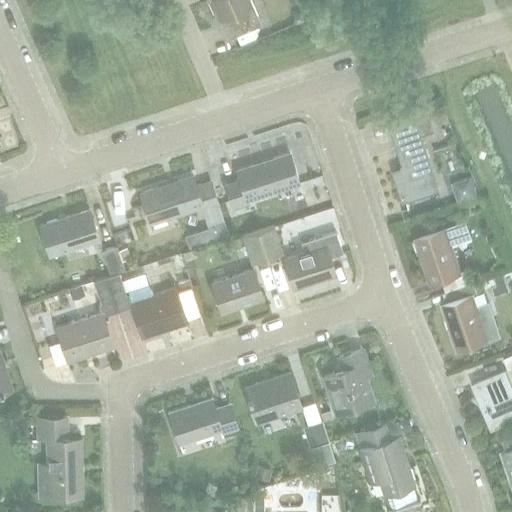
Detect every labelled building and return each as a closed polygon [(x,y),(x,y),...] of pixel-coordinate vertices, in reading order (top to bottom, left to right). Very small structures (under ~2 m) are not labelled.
[(208,0),(225,38),(261,22),(251,0),(208,0)] [(403,198),(437,187),(419,131),(431,127),(426,109),(389,121),(404,167),(394,170),(403,198)] [(233,207),(249,202),(247,198),(300,181),(290,151),(237,169),(240,178),(225,183),(233,207)] [(196,184),(193,175),(140,192),(149,220),(200,204),(202,209),(218,204),(210,179),(196,184)] [(49,253),(99,237),(89,208),(40,224),(49,253)] [(459,269),(450,243),(468,237),(462,218),(415,234),(430,279),(441,275),(446,288),(473,279),(469,265),(459,269)] [(274,223),(258,228),(267,255),(283,249),(274,223)] [(294,284),(336,270),(330,253),(343,248),(336,226),(301,237),(305,249),(284,255),(294,284)] [(251,260),(267,255),(258,228),(243,233),(251,260)] [(117,245),(104,249),(112,273),(119,271),(125,269),(117,245)] [(222,308),(262,294),(253,265),(212,279),(222,308)] [(112,273),(107,275),(118,308),(132,303),(142,334),(188,319),(187,316),(178,289),(176,285),(152,293),(148,283),(128,290),(129,291),(126,292),(119,271),(112,273)] [(99,301),(102,310),(57,324),(68,358),(114,343),(104,313),(118,308),(107,275),(94,279),(101,300),(99,301)] [(473,279),(446,288),(450,300),(443,302),(458,345),(498,331),(488,301),(476,305),(472,293),(478,291),(473,279)] [(336,409),(374,397),(366,371),(372,369),(364,345),(338,353),(342,366),(323,372),(336,409)] [(0,389),(12,386),(0,348),(0,389)] [(511,349),(502,353),(507,366),(511,364),(511,349)] [(492,426),(511,417),(511,385),(505,368),(473,381),(492,426)] [(256,419),(301,404),(290,370),(244,385),(256,419)] [(216,407),(212,396),(168,411),(178,441),(220,427),(222,432),(238,427),(230,402),(216,407)] [(67,434),(66,413),(38,414),(38,436),(47,435),(48,492),(82,491),(81,434),(67,434)] [(310,445),(329,439),(322,418),(303,424),(310,445)] [(360,445),(355,447),(356,450),(360,449),(369,477),(365,478),(366,481),(379,477),(388,506),(387,507),(387,508),(420,498),(419,496),(417,497),(396,433),(388,436),(384,422),(355,431),(360,445)] [(511,433),(502,437),(506,448),(502,449),(511,476),(511,433)]
